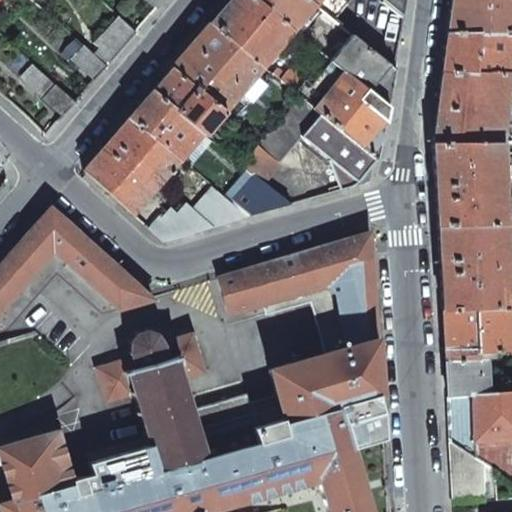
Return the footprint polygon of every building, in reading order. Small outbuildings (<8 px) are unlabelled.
[(111,60),(135,32),(99,0),(96,0),(80,18),(99,34),(92,43),(111,60)] [(262,65),(290,30),(255,0),(228,0),(209,22),(262,65)] [(255,0),(290,30),(312,4),(307,0),(255,0)] [(382,0),(403,16),(405,0),(382,0)] [(511,0),(449,0),(448,9),(445,32),(509,31),(511,31),(511,0)] [(256,72),(262,65),(209,22),(170,67),(223,110),(254,74),(256,72)] [(509,31),(445,32),(442,55),(440,73),(505,73),(509,31)] [(391,89),(394,69),(351,36),(330,60),(342,70),(387,107),(391,89)] [(94,80),(106,66),(81,44),(69,58),(94,80)] [(383,130),(387,107),(342,70),(330,60),(324,55),(304,80),(294,92),(300,97),(320,113),(362,148),(376,159),(378,160),(383,130)] [(42,97),(54,84),(33,64),(21,78),(42,97)] [(204,134),(223,110),(170,67),(151,90),(201,132),(204,134)] [(294,92),(304,80),(288,67),(282,74),(278,79),(294,92)] [(278,79),(282,74),(275,68),(271,73),(278,79)] [(254,74),(240,90),(253,101),(268,82),(256,72),(254,74)] [(505,73),(440,73),(436,105),(431,142),(432,143),(500,142),(505,73)] [(63,115),(75,102),(54,84),(42,97),(63,115)] [(179,159),(201,132),(151,90),(128,117),(179,159)] [(302,134),(320,113),(300,97),(267,134),(261,141),(248,157),(240,164),(245,168),(263,183),(280,163),(278,162),(302,134)] [(362,148),(320,113),(302,134),(330,159),(328,161),(339,189),(350,186),(357,183),(376,159),(362,148)] [(131,215),(179,159),(128,117),(81,170),(131,215)] [(261,141),(267,134),(262,131),(257,137),(261,141)] [(500,142),(432,143),(434,183),(436,225),(503,222),(500,142)] [(248,157),(239,150),(233,158),(240,164),(248,157)] [(248,216),(291,204),(263,183),(245,168),(224,195),(248,216)] [(162,241),(248,216),(224,195),(212,185),(192,208),(185,202),(176,213),(169,207),(161,218),(158,215),(147,228),(162,241)] [(49,207),(0,264),(0,309),(53,251),(117,309),(152,299),(49,207)] [(511,221),(503,222),(503,232),(511,231),(511,221)] [(503,222),(436,225),(439,269),(441,308),(474,307),(507,306),(506,290),(503,232),(503,222)] [(0,460),(12,501),(0,504),(0,506),(1,511),(201,511),(317,479),(326,511),(387,511),(386,491),(364,497),(351,449),(383,440),(369,232),(216,277),(227,314),(261,304),(339,281),(357,344),(324,353),(267,369),(278,407),(252,414),(245,394),(191,410),(185,390),(182,379),(203,372),(191,333),(161,343),(155,334),(145,331),(135,334),(129,342),(130,352),(131,356),(94,368),(105,402),(132,393),(149,449),(151,458),(124,466),(128,481),(74,496),(70,480),(58,440),(74,435),(65,407),(50,417),(54,430),(0,446),(0,460)] [(339,281),(261,304),(264,315),(309,302),(324,353),(357,344),(339,281)] [(507,306),(474,307),(477,352),(509,351),(507,306)] [(474,307),(441,308),(444,350),(446,397),(471,395),(484,394),(483,374),(478,374),(477,352),(474,307)] [(511,392),(484,394),(471,395),(474,440),(511,437),(511,392)] [(471,395),(446,397),(448,424),(448,441),(475,457),(474,440),(471,395)] [(511,437),(474,440),(475,457),(482,462),(511,480),(511,437)] [(475,457),(448,441),(453,505),(485,503),(482,462),(475,457)] [(83,476),(70,480),(74,496),(128,481),(124,466),(151,458),(149,449),(89,467),(92,478),(84,481),(83,476)]
